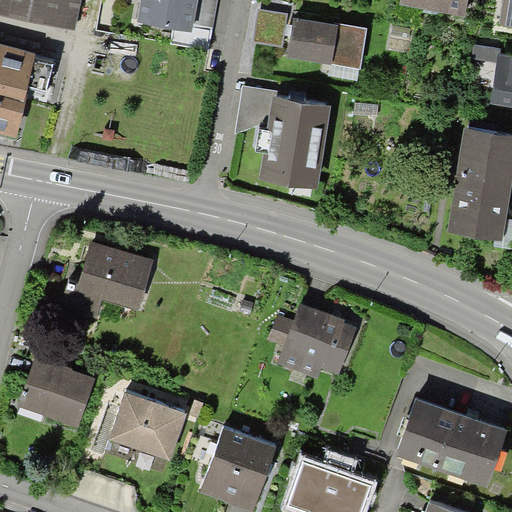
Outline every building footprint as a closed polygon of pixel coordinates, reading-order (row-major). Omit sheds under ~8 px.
[(0,0),(0,132),(16,136),(35,56),(68,63),(81,0),(0,0)] [(200,0),(141,0),(139,16),(197,25),(200,0)] [(432,0),(472,8),(473,0),(432,0)] [(258,9),(254,44),(283,48),(287,13),(258,9)] [(344,21),(296,14),(290,53),(338,61),(344,21)] [(511,57),(498,55),(490,104),(511,107),(511,57)] [(341,102),(276,92),(263,178),(328,188),(341,102)] [(511,134),(464,127),(448,232),(502,241),(511,179),(511,134)] [(160,264),(98,244),(82,292),(144,312),(160,264)] [(366,324),(308,305),(287,368),(345,387),(366,324)] [(99,371),(40,351),(21,407),(80,427),(99,371)] [(198,405),(131,383),(114,436),(181,458),(198,405)] [(511,472),(511,425),(422,395),(402,454),(507,489),(511,472)] [(260,511),(283,443),(230,426),(205,498),(246,511),(260,511)] [(365,511),(377,476),(308,454),(289,510),(295,511),(365,511)] [(484,511),(440,497),(434,511),(484,511)]
